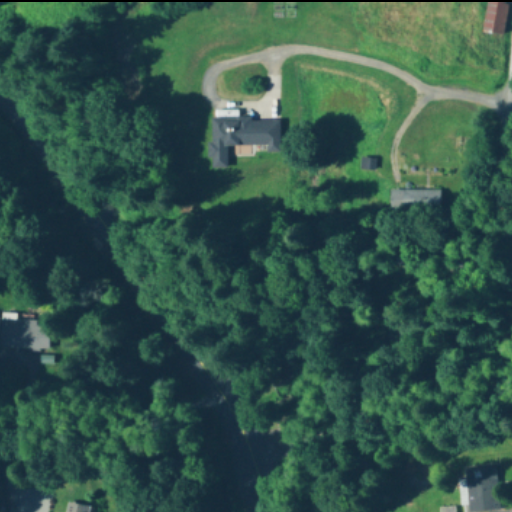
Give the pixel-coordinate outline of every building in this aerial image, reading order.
[(481,33),(503,37),(509,5),(487,1),(481,33)] [(265,147),(265,153),(280,153),(280,118),(209,118),(209,169),(226,169),(226,147),(265,147)] [(389,190),(389,209),(440,209),(440,190),(389,190)] [(0,348),(49,349),(49,321),(0,320),(0,348)] [(465,511),(498,510),(497,467),(464,468),(465,511)]
